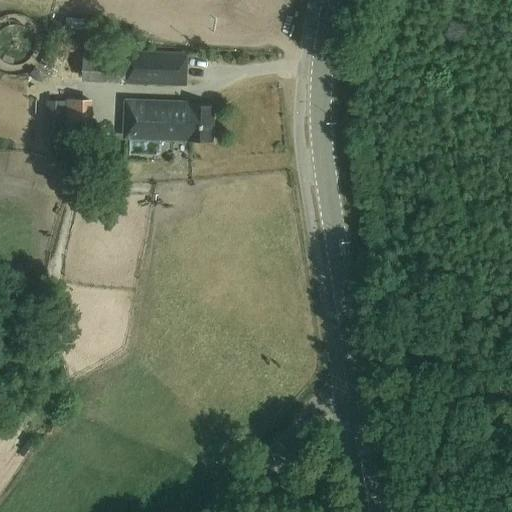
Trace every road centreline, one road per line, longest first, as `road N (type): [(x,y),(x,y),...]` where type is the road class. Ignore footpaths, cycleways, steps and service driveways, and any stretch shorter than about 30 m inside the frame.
road 1 (secondary): [(360,387),(333,156),(335,0)]
road 2 (unclassified): [(219,511),(308,419),(360,387)]
road 3 (secondary): [(380,511),(360,387)]
